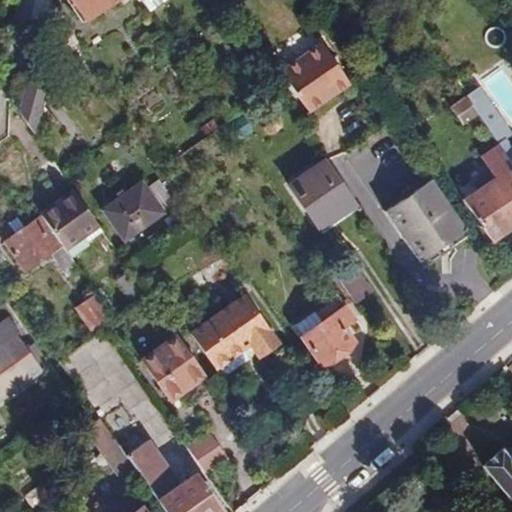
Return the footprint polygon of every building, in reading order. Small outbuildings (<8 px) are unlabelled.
[(71,0),(85,20),(114,0),(71,0)] [(280,71),(309,113),(350,84),(321,42),(280,71)] [(26,86),(19,114),(34,135),(46,91),(26,86)] [(477,115),(487,129),(496,122),(486,106),(487,104),(477,89),(465,97),(477,115)] [(461,126),(477,115),(465,97),(464,95),(448,106),(461,126)] [(216,109),(226,123),(236,116),(226,102),(216,109)] [(498,145),(505,154),(511,149),(511,145),(496,122),(487,129),(498,145)] [(511,165),(498,145),(481,157),(495,177),(462,200),(492,243),(511,229),(511,165)] [(286,187),(318,233),(358,205),(326,159),(286,187)] [(141,183),(102,210),(123,240),(175,205),(158,180),(145,189),(141,183)] [(449,240),(465,228),(433,180),(386,213),(417,258),(423,254),(425,258),(436,251),(431,245),(446,235),(449,240)] [(40,215),(64,250),(99,227),(74,192),(40,215)] [(63,270),(74,263),(64,250),(40,215),(24,227),(14,233),(2,241),(23,272),(51,253),(63,270)] [(14,233),(24,227),(17,218),(8,224),(14,233)] [(454,248),(446,235),(431,245),(440,257),(454,248)] [(135,301),(146,293),(130,271),(119,279),(135,301)] [(91,333),(112,319),(95,294),(75,308),(91,333)] [(301,337),(346,306),(337,294),(292,325),(301,337)] [(245,295),(194,331),(190,334),(215,370),(250,345),(259,359),(280,345),(245,295)] [(354,319),(346,306),(301,337),(320,365),(354,341),(344,326),(354,319)] [(0,400),(42,371),(39,367),(26,349),(16,335),(21,333),(10,318),(0,325),(0,400)] [(121,398),(139,384),(101,333),(67,359),(108,413),(109,412),(102,403),(117,392),(121,398)] [(141,361),(170,402),(206,377),(176,336),(141,361)] [(26,349),(39,367),(46,361),(34,343),(26,349)] [(126,456),(99,418),(84,428),(118,476),(122,473),(133,488),(143,481),(132,466),(126,456)] [(188,442),(205,472),(228,459),(211,429),(188,442)] [(148,440),(126,456),(132,466),(155,450),(148,440)] [(155,450),(132,466),(143,481),(164,511),(221,511),(195,474),(180,485),(155,450)] [(511,454),(507,458),(501,451),(482,467),(511,500),(511,454)]
